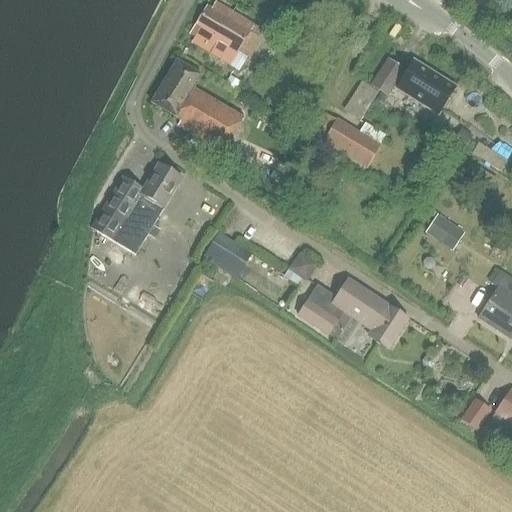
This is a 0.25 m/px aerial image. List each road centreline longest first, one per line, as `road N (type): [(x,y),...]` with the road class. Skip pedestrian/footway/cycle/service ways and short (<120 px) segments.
road 1 (residential): [(511,381),(146,141),(135,98),(189,0)]
road 2 (secondary): [(511,81),(470,42),(402,0)]
